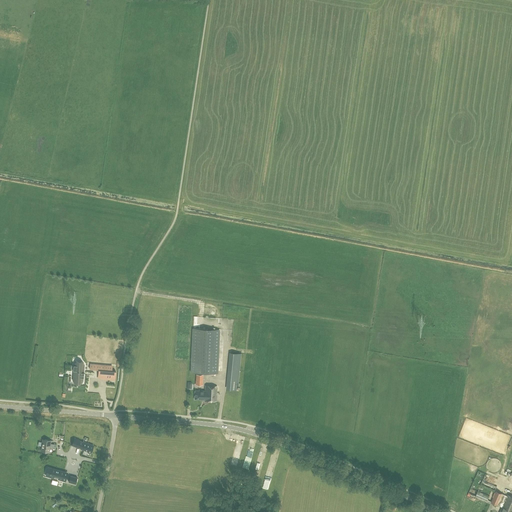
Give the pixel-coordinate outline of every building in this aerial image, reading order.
[(220,329),(192,328),(190,372),(218,374),(220,329)] [(236,391),(237,382),(239,382),(241,353),(231,352),(229,370),(227,390),(236,391)] [(83,381),(84,364),(83,364),(83,362),(75,362),(75,364),(73,364),(73,365),(72,365),(72,369),(73,369),(72,380),(83,381)] [(216,401),(217,386),(205,386),(205,391),(195,391),(194,400),(205,400),(205,401),(216,401)] [(228,395),(228,408),(256,409),(256,401),(251,400),(251,397),(240,396),(240,395),(228,395)] [(80,441),(74,438),(72,445),(78,447),(78,446),(81,448),(80,449),(91,453),(94,446),(83,441),(83,443),(80,442),(80,441)] [(56,444),(50,444),(51,440),(43,439),(41,451),(49,452),(50,448),(55,449),(56,444)] [(249,451),(247,451),(244,461),(252,463),(253,459),(255,460),(258,451),(256,451),(258,443),(254,442),(253,444),(251,444),(249,451)] [(51,468),(50,473),(49,472),(49,474),(49,477),(53,478),(54,477),(58,478),(58,479),(65,481),(67,475),(63,474),(64,472),(51,468)] [(229,468),(226,475),(232,477),(231,478),(235,479),(238,470),(229,468)] [(77,478),(70,476),(68,482),(75,484),(77,478)] [(511,511),(511,496),(508,495),(507,496),(496,491),(491,503),(502,507),(500,511),(511,511)] [(487,502),(489,496),(478,492),(476,497),(487,502)]
